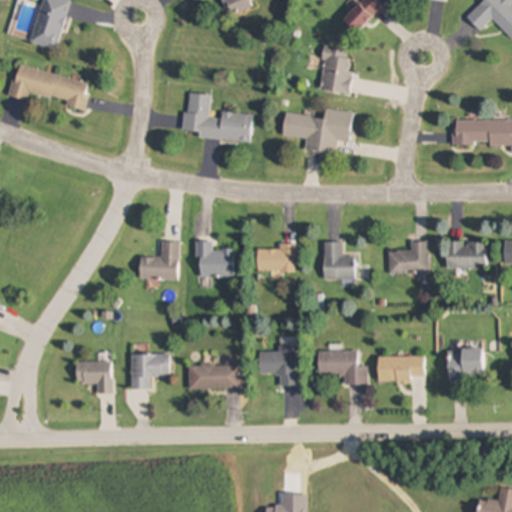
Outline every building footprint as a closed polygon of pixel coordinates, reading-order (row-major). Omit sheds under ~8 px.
[(71,1),(67,0),(43,0),(32,44),(58,50),(71,1)] [(223,0),(230,17),(256,7),(254,0),(223,0)] [(364,0),(345,20),(358,33),(384,7),(377,0),(364,0)] [(494,19),(511,38),(511,7),(511,6),(511,5),(511,0),(486,0),(468,18),(481,31),(494,19)] [(349,95),(355,51),(326,47),(321,91),(349,95)] [(11,98),(29,102),(31,94),(68,103),(67,107),(86,112),(92,84),(19,66),(11,98)] [(223,113),(222,120),(210,119),(212,96),(189,94),(185,137),(252,143),(254,116),(223,113)] [(287,115),(284,137),(309,140),(307,151),(337,155),(339,141),(351,142),(355,113),(327,110),(326,119),(287,115)] [(511,120),(454,122),(455,146),(511,145),(511,120)] [(181,280),(181,242),(163,242),(163,258),(141,258),(141,280),(181,280)] [(215,243),(199,242),(198,278),(235,278),(236,251),(215,250),(215,243)] [(390,274),(430,274),(429,242),(412,243),(412,253),(390,253),(390,274)] [(448,269),(487,269),(487,242),(448,242),(448,269)] [(325,280),(357,280),(357,257),(343,257),(343,243),(325,243),(325,280)] [(259,273),(299,273),(299,245),(281,245),(281,250),(259,250),(259,273)] [(281,387),(299,387),(299,346),(280,347),(280,353),(261,353),(261,375),(281,375),(281,387)] [(451,350),(451,385),(469,385),(469,376),(485,376),(485,350),(451,350)] [(359,353),(320,353),(320,376),(346,376),(346,387),(369,387),(369,368),(359,368),(359,353)] [(133,391),(151,391),(151,377),(171,377),(171,355),(133,355),(133,391)] [(380,358),(380,385),(414,385),(414,378),(426,378),(426,358),(380,358)] [(78,362),(78,385),(99,385),(99,394),(115,394),(115,362),(78,362)] [(242,366),(191,366),(191,391),(242,391),(242,366)] [(479,511),(511,511),(511,490),(502,489),(500,502),(481,499),(479,511)]
